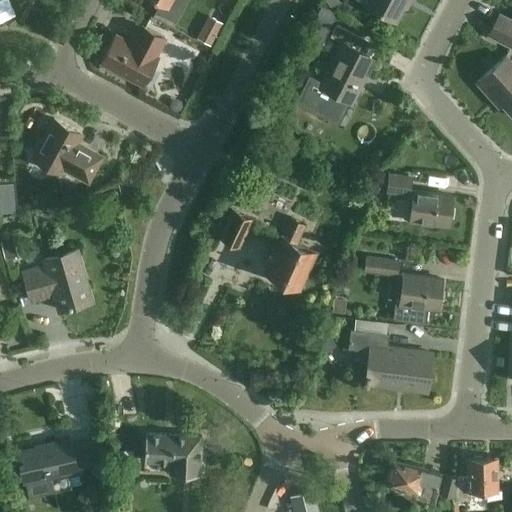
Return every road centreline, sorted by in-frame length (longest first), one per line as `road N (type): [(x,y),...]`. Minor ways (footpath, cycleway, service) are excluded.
road 1 (residential): [(464,428),(497,174)]
road 2 (residential): [(139,358),(156,244),(198,150)]
road 3 (unclassified): [(198,150),(280,0)]
road 4 (residential): [(279,441),(216,386),(139,358)]
road 5 (residential): [(198,150),(64,76)]
road 6 (residential): [(0,383),(139,358)]
road 7 (residential): [(464,428),(332,441)]
